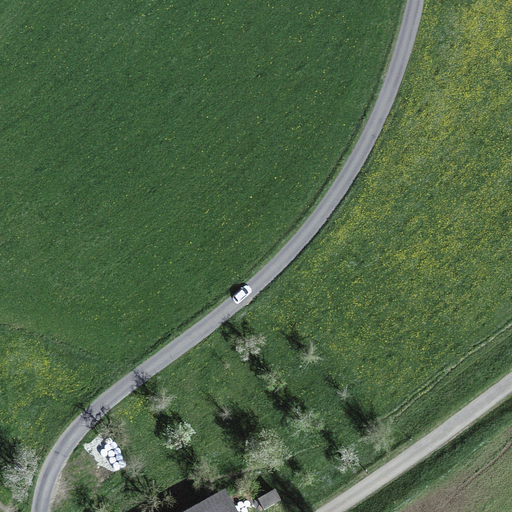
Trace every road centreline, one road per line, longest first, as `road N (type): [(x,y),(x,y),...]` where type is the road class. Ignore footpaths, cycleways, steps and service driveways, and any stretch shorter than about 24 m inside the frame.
road 1 (unclassified): [(417,0),(391,94),(343,191),(300,251),(260,293),(96,406),(59,454),(44,511)]
road 2 (unclassified): [(511,379),(329,511)]
